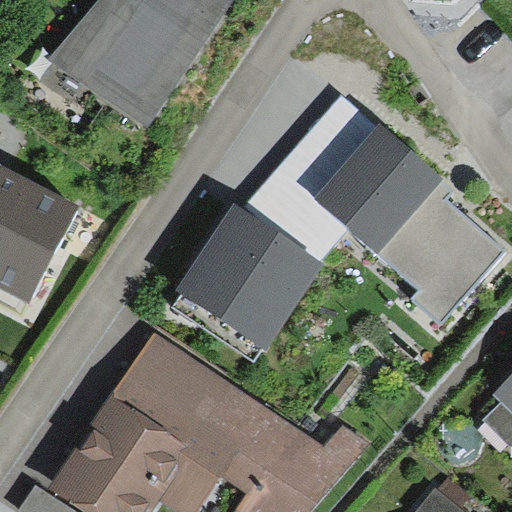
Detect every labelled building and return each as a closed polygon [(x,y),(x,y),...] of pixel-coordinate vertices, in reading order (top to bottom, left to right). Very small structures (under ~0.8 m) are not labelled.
[(142,132),(232,0),(100,0),(52,71),(142,132)] [(437,178),(386,134),(322,205),(421,293),(429,284),(456,307),(505,250),(430,186),(437,178)] [(0,170),(0,294),(34,312),(85,215),(0,170)] [(240,214),(184,296),(266,351),(321,268),(240,214)] [(150,336),(50,485),(91,511),(160,511),(166,506),(175,511),(198,511),(218,487),(247,506),(242,511),(314,511),(368,447),(340,426),(321,450),(150,336)] [(511,374),(483,404),(511,431),(511,374)]
